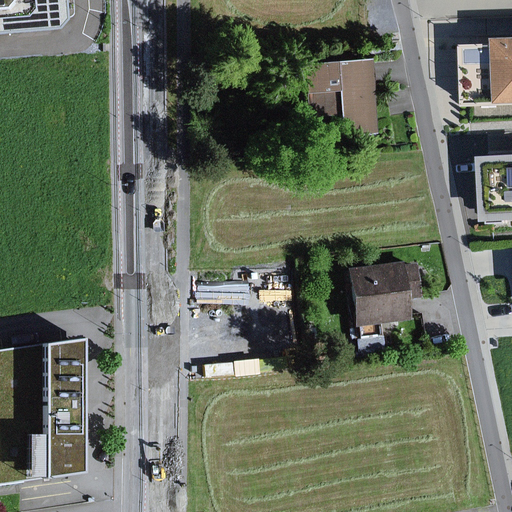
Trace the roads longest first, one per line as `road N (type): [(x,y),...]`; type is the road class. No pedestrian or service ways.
road 1 (residential): [(400,0),(507,511)]
road 2 (primary): [(147,0),(150,511)]
